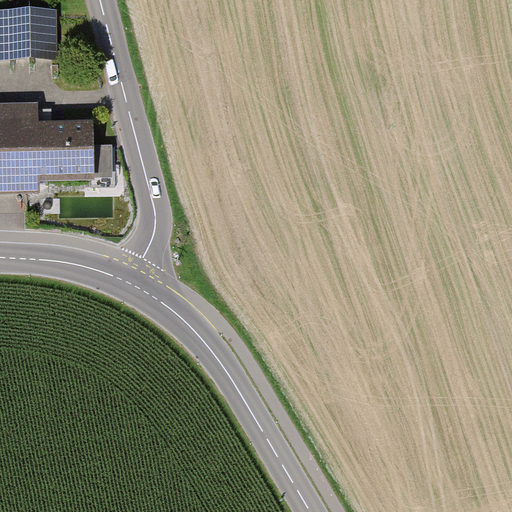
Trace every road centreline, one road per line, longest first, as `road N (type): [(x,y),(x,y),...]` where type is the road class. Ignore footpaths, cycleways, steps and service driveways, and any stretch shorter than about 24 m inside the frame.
road 1 (tertiary): [(129,283),(185,320),(223,364),(314,511)]
road 2 (tertiary): [(129,283),(154,239),(156,212),(100,0)]
road 3 (tertiary): [(0,256),(53,260),(129,283)]
